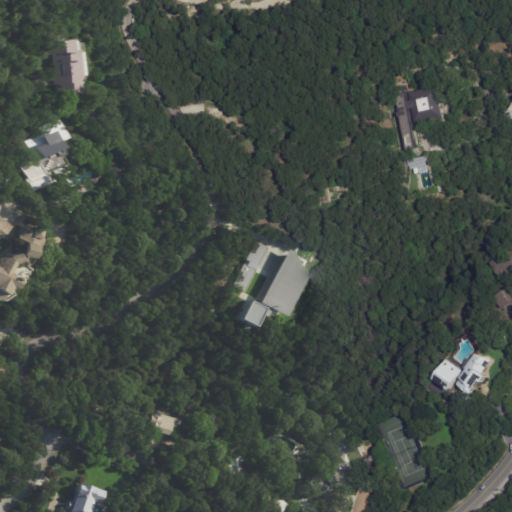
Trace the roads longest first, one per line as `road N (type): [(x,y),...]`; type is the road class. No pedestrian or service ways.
road 1 (residential): [(45,436),(24,368),(31,350),(139,307),(204,234),(213,199),(125,19),(137,0)]
road 2 (residential): [(240,511),(101,444),(45,436)]
